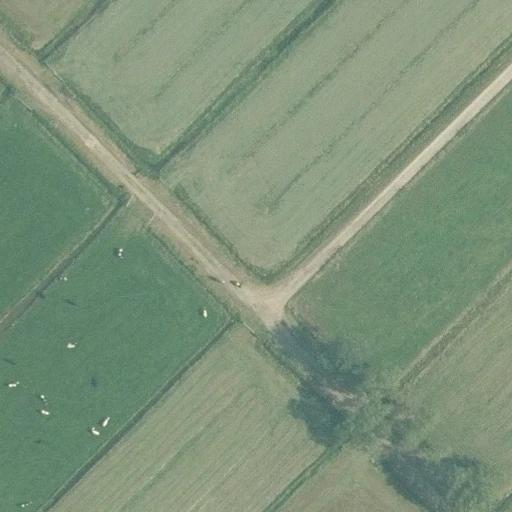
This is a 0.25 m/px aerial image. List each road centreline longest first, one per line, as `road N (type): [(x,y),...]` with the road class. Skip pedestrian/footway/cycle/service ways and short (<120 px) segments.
road 1 (track): [(461,511),(0,52)]
road 2 (track): [(511,67),(259,313)]
